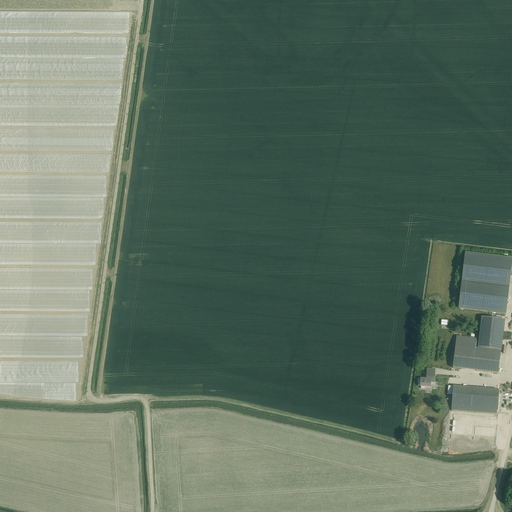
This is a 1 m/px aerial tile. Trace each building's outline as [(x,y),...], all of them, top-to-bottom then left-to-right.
[(511,257),(466,252),(459,309),(506,314),(511,259),(511,257)] [(501,351),(504,320),(481,317),(477,348),(501,351)] [(456,336),(453,369),(498,374),(501,351),(477,348),(477,349),(476,349),(477,339),(456,336)] [(434,382),(434,374),(427,374),(426,379),(420,379),(418,379),(418,386),(420,387),(430,388),(430,382),(434,382)] [(496,414),(498,390),(453,386),(451,410),(496,414)]
